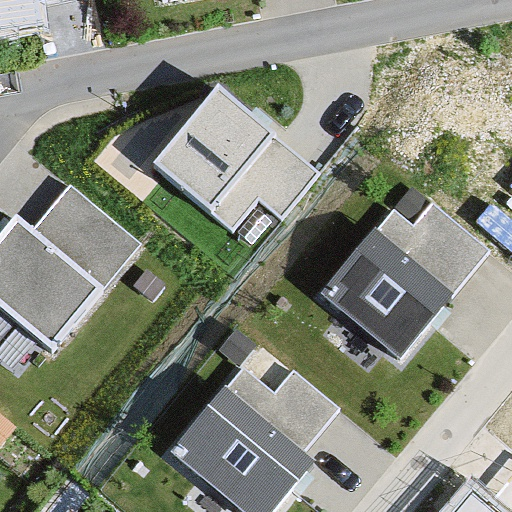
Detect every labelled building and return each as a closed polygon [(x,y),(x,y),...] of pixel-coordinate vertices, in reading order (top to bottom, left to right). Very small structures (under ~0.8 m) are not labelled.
[(0,0),(0,36),(72,25),(68,0),(0,0)] [(177,0),(180,12),(247,0),(177,0)] [(317,179),(218,98),(156,175),(233,238),(259,206),(280,223),(317,179)] [(15,219),(0,236),(0,303),(51,347),(139,244),(70,186),(31,232),(15,219)] [(400,356),(489,251),(433,203),(414,225),(395,208),(324,292),(400,356)] [(274,395),(242,368),(172,452),(244,511),(276,511),(319,462),(304,449),(338,408),(293,372),(274,395)] [(0,444),(16,426),(0,412),(0,444)] [(511,511),(511,475),(483,510),(467,497),(454,511),(511,511)]
